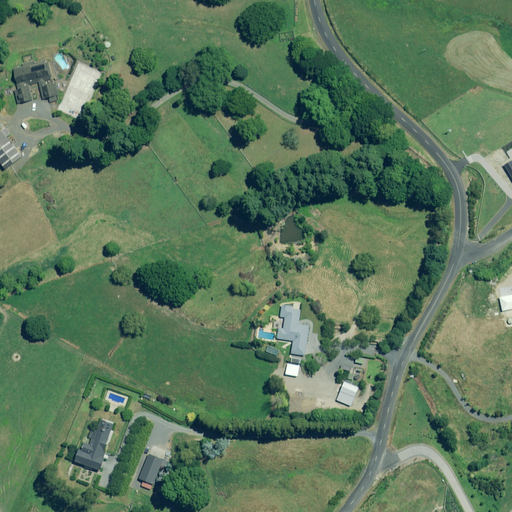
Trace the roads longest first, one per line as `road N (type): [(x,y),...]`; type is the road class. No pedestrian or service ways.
road 1 (unclassified): [(454,252),(457,187),(448,168),(342,61),(320,33),(312,0)]
road 2 (unclassified): [(454,252),(401,360),(377,461),(339,511)]
